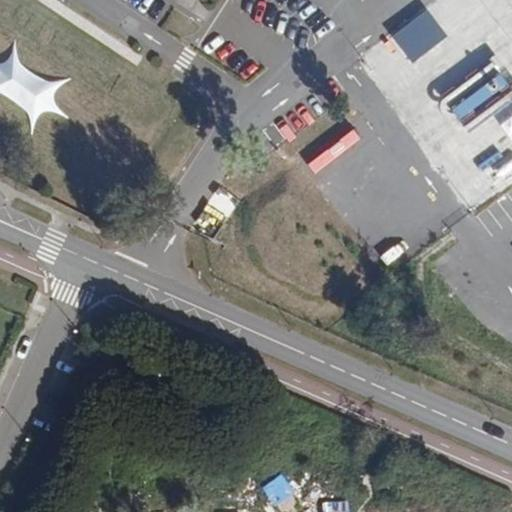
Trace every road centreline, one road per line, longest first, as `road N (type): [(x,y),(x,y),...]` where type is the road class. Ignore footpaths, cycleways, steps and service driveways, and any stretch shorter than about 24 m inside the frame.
road 1 (tertiary): [(511,445),(81,257)]
road 2 (unclassified): [(0,438),(81,257)]
